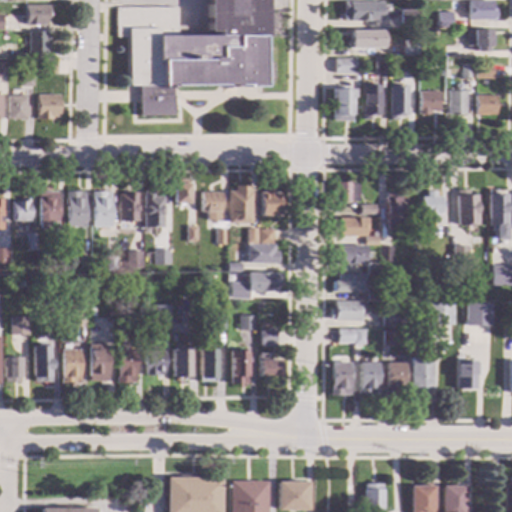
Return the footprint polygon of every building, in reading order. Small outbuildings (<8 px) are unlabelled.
[(263,0),(263,38),(259,38),(259,60),(264,61),(266,64),(266,80),(263,83),(259,83),(259,88),(241,88),(241,86),(231,86),(231,89),(220,89),(219,87),(171,86),(171,96),(171,116),(137,116),(137,97),(137,87),(124,87),(125,38),(113,38),(113,8),(118,8),(174,8),(174,36),(214,36),(214,32),(204,32),(204,0),(263,0)] [(489,10),(493,10),(493,19),(488,19),(488,20),(464,20),(464,1),(489,1),(489,10)] [(379,22),(345,22),(345,21),(339,21),(339,2),(379,2),(379,22)] [(47,19),(44,19),(44,26),(22,26),(22,6),(47,6),(47,19)] [(413,28),(396,28),(396,11),(413,11),(413,28)] [(449,28),(433,28),(433,13),(449,13),(449,28)] [(380,49),(346,49),(346,30),(380,30),(380,49)] [(487,47),(483,47),(483,52),(472,52),(472,47),(462,47),(462,30),(487,30),(487,47)] [(43,40),(45,40),(45,46),(43,46),(43,54),(34,54),(34,56),(25,56),(25,45),(22,45),(22,39),(24,39),(24,32),(43,32),(43,40)] [(413,56),(399,56),(399,41),(413,41),(413,56)] [(455,57),(442,57),(442,46),(455,46),(455,57)] [(387,73),(371,73),(371,58),(387,58),(387,73)] [(352,74),(333,74),(333,59),(352,59),(352,74)] [(55,74),(38,74),(38,60),(55,60),(55,74)] [(469,78),(458,78),(459,64),(469,64),(469,78)] [(492,79),(473,79),(473,64),(492,64),(492,79)] [(30,86),(18,87),(18,71),(30,71),(30,86)] [(377,115),(374,115),(374,117),(367,117),(367,121),(359,121),(359,85),(377,85),(377,115)] [(405,116),(402,116),(402,117),(395,117),(395,121),(387,121),(387,85),(405,85),(405,116)] [(354,90),(354,98),(349,98),(349,121),(329,121),(329,89),(354,90)] [(463,115),(445,115),(445,91),(463,91),(463,115)] [(436,112),(426,112),(426,115),(416,115),(416,92),(436,92),(436,112)] [(23,105),(26,105),(26,116),(23,116),(23,120),(4,120),(5,96),(23,96),(23,105)] [(56,118),(50,118),(50,120),(34,120),(34,96),(56,96),(56,118)] [(493,116),(472,116),(472,96),(493,96),(493,116)] [(187,204),(171,204),(171,180),(187,181),(187,204)] [(349,184),(355,184),(355,202),(328,202),(328,183),(349,183),(349,184)] [(247,192),(248,192),(248,224),(224,224),(225,192),(232,192),(232,186),(247,187),(247,192)] [(494,195),(504,195),(503,241),(492,241),(492,226),(485,226),(486,190),(494,190),(494,195)] [(269,193),(277,193),(276,217),(257,217),(257,194),(262,194),(262,191),(270,191),(269,193)] [(55,223),(46,223),(46,230),(35,230),(36,192),(55,193),(55,223)] [(82,227),(63,227),(63,192),(82,193),(82,227)] [(150,197),(160,197),(160,228),(141,228),(141,192),(150,192),(150,197)] [(107,228),(89,228),(89,207),(88,207),(88,193),(108,193),(107,228)] [(135,222),(116,222),(116,195),(120,195),(120,193),(135,193),(135,222)] [(218,220),(204,220),(204,213),(198,213),(198,193),(218,193),(218,220)] [(400,198),(403,198),(403,225),(402,225),(402,230),(385,231),(384,226),(382,226),(382,199),(383,199),(383,193),(400,193),(400,198)] [(438,222),(418,222),(418,193),(438,193),(438,222)] [(475,226),(454,226),(453,196),(474,196),(475,226)] [(27,222),(9,222),(9,202),(19,202),(19,199),(26,198),(27,222)] [(372,215),(357,215),(356,206),(372,205),(372,215)] [(362,219),(362,237),(335,237),(335,236),(330,236),(330,219),(335,219),(335,218),(362,219)] [(194,242),(183,242),(183,226),(185,226),(194,226),(194,242)] [(253,244),(243,244),(243,228),(253,229),(253,244)] [(222,245),(213,245),(213,230),(222,230),(222,245)] [(269,244),(255,244),(255,230),(269,230),(269,244)] [(62,246),(53,246),(53,231),(62,231),(62,246)] [(33,251),(24,251),(24,234),(33,234),(33,251)] [(373,246),(361,246),(361,237),(373,237),(373,246)] [(271,252),(275,252),(275,264),(244,264),(244,245),(271,245),(271,252)] [(390,247),(389,263),(376,262),(377,246),(390,247)] [(465,267),(449,267),(449,246),(466,246),(465,267)] [(362,265),(335,265),(335,261),(331,261),(331,253),(335,253),(335,247),(362,247),(362,265)] [(166,266),(151,266),(151,251),(166,251),(166,266)] [(139,269),(123,269),(123,252),(139,252),(139,269)] [(87,272),(78,272),(78,256),(88,257),(87,272)] [(114,272),(104,272),(104,257),(114,256),(114,272)] [(238,273),(224,273),(224,264),(238,264),(238,273)] [(376,274),(363,274),(363,264),(376,264),(376,274)] [(511,286),(489,287),(489,267),(511,267),(511,286)] [(266,274),(279,274),(279,287),(274,287),(274,292),(243,291),(243,274),(254,274),(254,273),(266,273),(266,274)] [(362,293),(331,294),(331,281),(335,281),(335,274),(362,274),(362,293)] [(242,299),(226,299),(227,288),(242,288),(242,299)] [(459,290),(459,300),(450,300),(450,290),(459,290)] [(376,301),(364,301),(364,291),(376,292),(376,301)] [(357,309),(361,309),(361,318),(357,318),(357,321),(331,321),(331,320),(326,320),(327,309),(331,309),(331,302),(357,302),(357,309)] [(450,303),(450,326),(424,325),(425,302),(450,303)] [(488,327),(488,305),(462,304),(462,327),(488,327)] [(167,322),(152,322),(152,307),(168,307),(167,322)] [(136,330),(121,330),(121,315),(130,315),(129,308),(136,308),(136,330)] [(396,316),(402,316),(402,327),(396,327),(396,328),(378,328),(379,309),(396,310),(396,316)] [(84,328),(69,328),(69,311),(84,311),(84,328)] [(26,317),(26,336),(7,335),(8,316),(26,317)] [(251,330),(235,330),(235,316),(251,316),(251,330)] [(223,331),(209,331),(209,317),(223,317),(223,331)] [(482,337),(468,337),(467,322),(482,322),(482,337)] [(349,344),(334,344),(334,330),(349,330),(349,344)] [(361,345),(350,345),(350,330),(359,330),(361,330),(361,345)] [(391,346),(379,346),(379,331),(391,331),(391,346)] [(273,332),(274,347),(258,348),(258,332),(273,332)] [(97,351),(104,351),(104,382),(86,382),(86,345),(97,345),(97,351)] [(47,360),(49,360),(49,370),(48,370),(48,383),(32,383),(32,377),(30,377),(30,347),(47,347),(47,360)] [(161,375),(143,375),(143,366),(141,366),(142,356),(143,356),(143,351),(149,352),(149,347),(161,347),(161,375)] [(132,383),(114,383),(114,349),(132,349),(132,383)] [(213,382),(204,382),(204,380),(196,379),(196,349),(213,350),(213,382)] [(77,384),(59,385),(58,350),(77,350),(77,384)] [(187,382),(169,382),(169,350),(187,350),(187,382)] [(245,385),(227,385),(227,351),(245,351),(245,385)] [(268,361),(276,361),(276,378),(256,378),(256,354),(268,354),(268,361)] [(427,389),(426,389),(425,395),(408,395),(408,389),(407,389),(407,357),(427,358),(427,389)] [(18,383),(3,383),(3,378),(1,378),(1,358),(18,358),(18,383)] [(472,390),(452,390),(452,361),(472,361),(472,390)] [(347,396),(327,396),(327,363),(347,363),(347,396)] [(375,396),(368,395),(368,396),(355,396),(355,363),(375,363),(375,396)] [(402,396),(395,395),(395,397),(382,396),(383,363),(402,364),(402,396)] [(218,511),(163,511),(163,478),(218,478),(218,511)] [(264,511),(227,511),(227,482),(264,482),(264,511)] [(306,511),(275,511),(275,482),(306,482),(306,511)] [(511,511),(500,511),(500,489),(502,489),(502,484),(511,484),(511,511)] [(378,490),(380,490),(380,511),(360,511),(360,490),(362,490),(362,485),(378,485),(378,490)] [(461,511),(438,511),(438,486),(461,486),(461,511)] [(430,511),(407,511),(407,487),(430,487),(430,511)]
